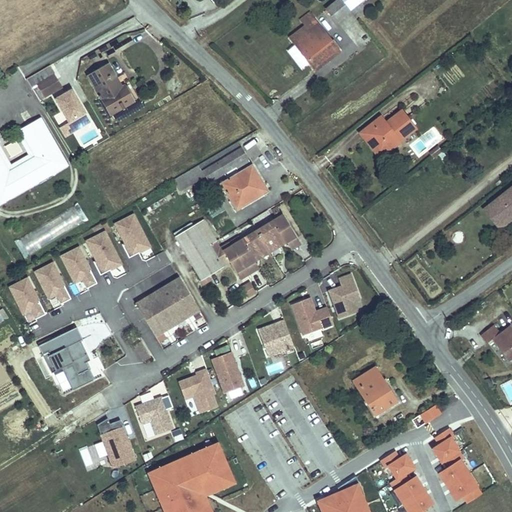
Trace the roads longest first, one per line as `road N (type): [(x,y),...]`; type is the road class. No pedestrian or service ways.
road 1 (unclassified): [(143,0),(272,126),(422,329)]
road 2 (track): [(0,465),(168,355)]
road 3 (unclassified): [(422,329),(511,450)]
